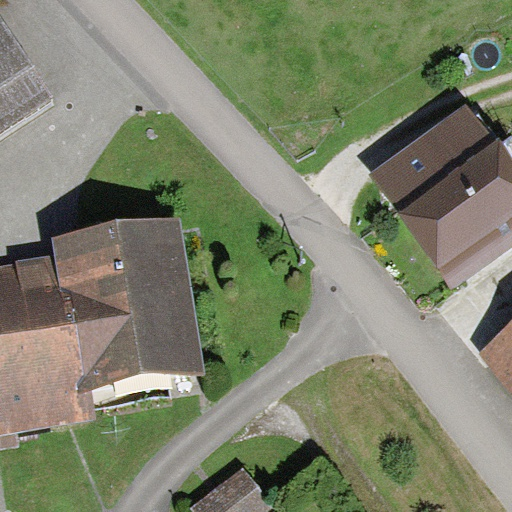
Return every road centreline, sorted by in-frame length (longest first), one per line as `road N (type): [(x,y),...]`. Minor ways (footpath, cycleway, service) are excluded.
road 1 (unclassified): [(511,486),(367,299),(104,0)]
road 2 (track): [(282,393),(369,511)]
